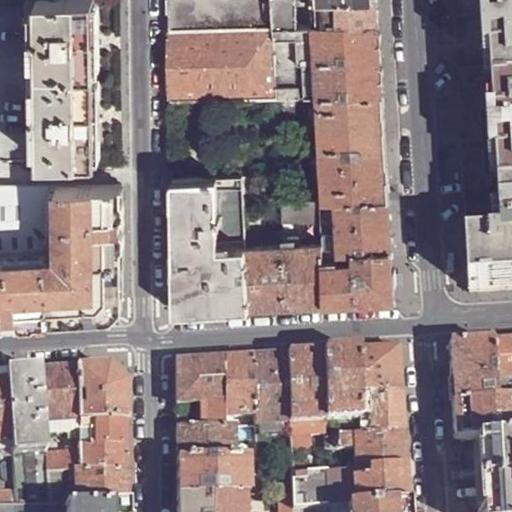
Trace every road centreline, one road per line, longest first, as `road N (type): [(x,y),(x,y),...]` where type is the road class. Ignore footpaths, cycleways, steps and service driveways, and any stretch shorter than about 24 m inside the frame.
road 1 (residential): [(145,0),(142,338)]
road 2 (residential): [(428,323),(433,292),(415,0)]
road 3 (residential): [(142,338),(168,347),(428,323)]
road 4 (residential): [(433,511),(428,323)]
road 5 (residential): [(147,511),(142,338)]
road 6 (unknown): [(0,173),(144,172)]
road 7 (residential): [(0,345),(142,338)]
